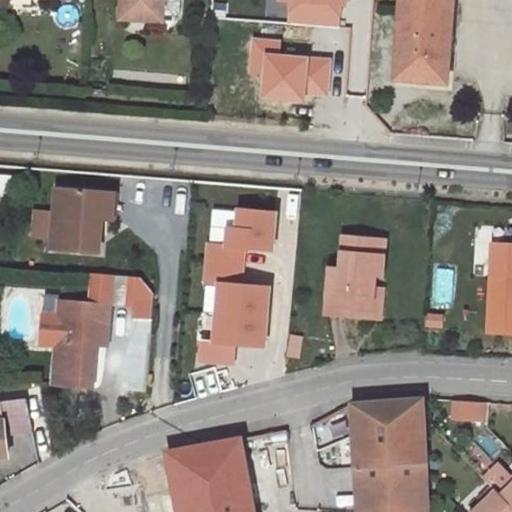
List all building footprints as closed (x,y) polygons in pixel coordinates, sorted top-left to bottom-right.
[(116,0),(115,18),(158,21),(158,20),(170,20),(171,16),(175,13),(175,0),(116,0)] [(343,3),(348,4),(348,0),(295,0),(294,24),(341,28),(343,3)] [(400,0),(394,79),(447,83),(453,0),(400,0)] [(279,43),(254,41),(252,72),(266,73),(264,95),(302,98),(302,91),(325,93),(328,61),(278,57),(279,43)] [(0,173),(0,202),(16,203),(16,173),(0,173)] [(102,218),(104,190),(57,186),(51,249),(99,253),(102,218)] [(118,190),(104,190),(102,218),(116,219),(118,190)] [(228,206),(225,243),(212,242),(209,279),(222,280),(242,282),(246,245),(274,247),(277,210),(228,206)] [(378,271),(387,273),(389,239),(347,235),(346,268),(333,267),(330,315),(373,319),(378,271)] [(511,278),(511,245),(491,245),(490,277),(511,278)] [(383,320),(387,273),(378,271),(373,319),(383,320)] [(91,304),(111,307),(133,309),(135,278),(136,276),(93,273),(91,304)] [(135,278),(133,309),(132,321),(152,322),(154,296),(141,277),(135,278)] [(511,278),(490,277),(489,333),(511,334),(511,278)] [(222,280),(217,340),(204,339),(203,358),(236,360),(238,342),(266,344),(271,285),(242,282),(222,280)] [(99,322),(109,323),(111,307),(60,302),(59,318),(56,347),(52,384),(91,387),(96,345),(99,322)] [(56,347),(59,318),(44,316),(41,346),(56,347)] [(107,346),(109,323),(99,322),(96,345),(107,346)] [(290,344),(288,364),(302,365),(302,345),(290,344)] [(28,398),(0,401),(0,457),(6,456),(3,432),(32,428),(28,398)] [(425,511),(422,401),(402,401),(352,405),(357,511),(425,511)] [(487,421),(488,406),(453,404),(452,418),(487,421)] [(254,511),(243,438),(169,453),(179,511),(254,511)] [(105,480),(109,500),(148,491),(142,463),(105,480)] [(505,496),(511,489),(511,474),(502,464),(488,478),(500,491),(505,496)] [(152,511),(148,491),(109,500),(111,511),(152,511)] [(511,511),(511,503),(505,496),(500,491),(480,511),(511,511)]
